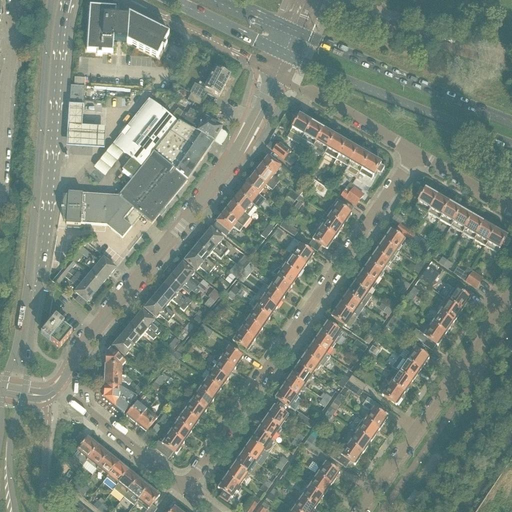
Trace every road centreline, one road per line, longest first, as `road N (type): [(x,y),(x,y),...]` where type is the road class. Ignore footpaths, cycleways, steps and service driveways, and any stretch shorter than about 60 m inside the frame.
road 1 (residential): [(185,487),(281,358),(412,155)]
road 2 (secondary): [(24,389),(66,0)]
road 3 (secondary): [(49,0),(26,282),(2,385)]
road 4 (tertiary): [(56,388),(235,158),(276,73)]
road 5 (residential): [(511,294),(360,511)]
road 6 (primary): [(284,54),(511,146)]
road 7 (primary): [(511,122),(292,33)]
road 8 (residential): [(511,64),(327,6)]
road 9 (residential): [(185,487),(56,388)]
road 10 (residential): [(133,0),(276,73)]
road 11 (residential): [(276,73),(412,155)]
road 12 (residential): [(15,0),(0,149)]
road 13 (primary): [(168,0),(284,54)]
